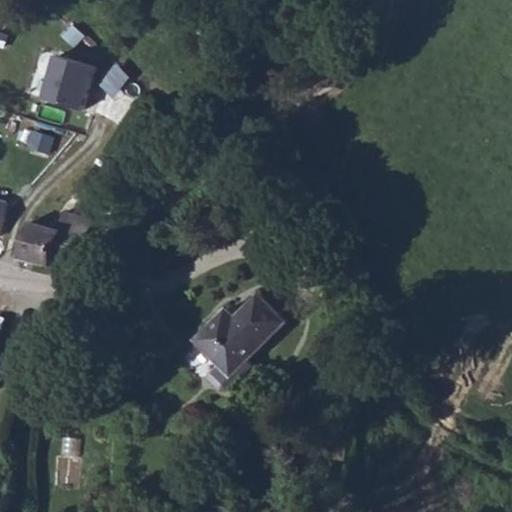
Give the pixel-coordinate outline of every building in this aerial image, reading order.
[(95,65),(49,54),(38,100),(84,111),(95,65)] [(0,229),(8,232),(12,213),(14,199),(0,195),(0,229)] [(37,220),(29,255),(57,261),(60,251),(76,255),(89,232),(98,215),(70,206),(58,225),(47,222),(37,220)] [(253,351),(298,314),(273,283),(248,302),(238,291),(201,319),(226,350),(211,362),(231,381),(258,356),(253,351)] [(55,334),(79,342),(92,302),(80,300),(75,313),(64,309),(55,334)]
